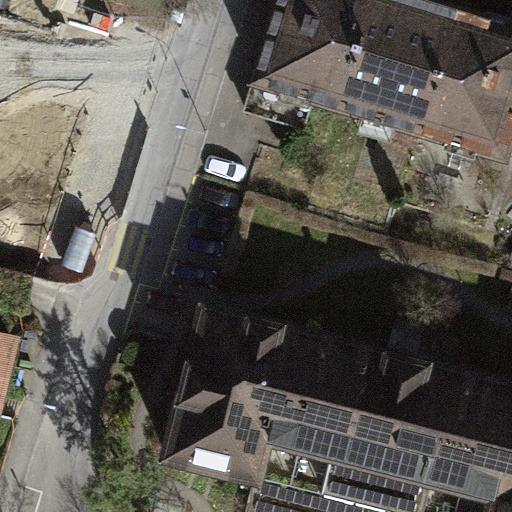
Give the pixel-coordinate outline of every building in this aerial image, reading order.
[(0,0),(0,55),(35,65),(53,0),(0,0)] [(339,103),(369,0),(275,0),(252,77),(312,95),(339,103)] [(420,127),(456,8),(428,0),(369,0),(339,103),(420,127)] [(511,24),(456,8),(420,127),(501,151),(511,114),(511,24)] [(312,95),(252,77),(242,110),(302,128),(312,95)] [(511,511),(511,384),(203,308),(167,454),(252,475),(242,511),(511,511)] [(0,396),(8,364),(0,362),(8,333),(0,331),(0,396)]
